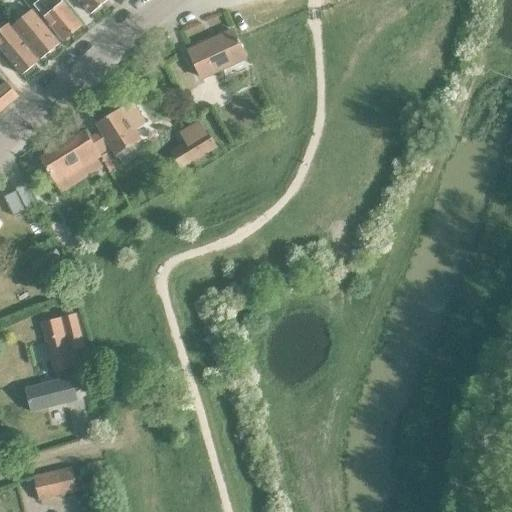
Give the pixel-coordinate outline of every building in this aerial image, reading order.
[(63,41),(82,26),(60,0),(39,0),(33,5),(63,41)] [(78,0),(90,14),(108,0),(78,0)] [(32,12),(28,15),(15,26),(32,47),(36,44),(45,55),(59,44),(32,12)] [(8,24),(4,28),(0,30),(0,50),(21,76),(39,61),(8,24)] [(200,76),(244,56),(231,29),(187,49),(200,76)] [(0,111),(18,97),(0,75),(0,111)] [(88,136),(98,152),(109,145),(114,153),(139,137),(133,128),(144,121),(131,99),(95,121),(100,128),(88,136)] [(170,149),(180,165),(214,144),(204,128),(203,129),(196,119),(179,130),(186,140),(170,149)] [(100,156),(98,152),(88,136),(84,129),(39,157),(55,184),(100,156)] [(105,153),(100,155),(109,170),(114,168),(105,153)] [(36,173),(28,177),(34,188),(41,183),(36,173)] [(27,211),(38,206),(27,183),(16,188),(27,211)] [(14,216),(25,211),(16,192),(5,197),(14,216)] [(58,222),(49,226),(54,236),(63,232),(58,222)] [(66,232),(55,238),(62,251),(73,246),(66,232)] [(49,243),(26,257),(34,272),(58,258),(49,243)] [(58,379),(24,388),(30,413),(76,401),(70,379),(79,377),(77,367),(81,366),(77,350),(84,349),(75,314),(40,323),(53,374),(56,373),(58,379)] [(94,359),(84,362),(87,374),(97,371),(94,359)] [(101,385),(90,387),(92,396),(103,393),(101,385)] [(78,487),(89,484),(82,460),(71,463),(78,487)] [(75,492),(70,468),(32,477),(38,500),(75,492)]
